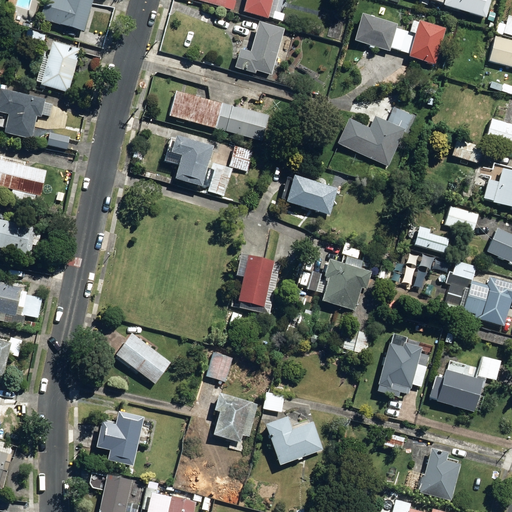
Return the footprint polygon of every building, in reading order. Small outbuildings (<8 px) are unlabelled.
[(85,30),(94,0),(46,0),(42,17),(85,30)] [(188,0),(188,1),(222,11),(224,0),(188,0)] [(244,0),(240,16),(265,23),(271,0),(244,0)] [(488,0),(418,0),(442,6),(441,11),(483,22),(488,0)] [(388,53),(397,55),(402,34),(394,32),(395,28),(359,19),(352,46),(388,55),(388,53)] [(501,37),(511,39),(511,22),(505,21),(501,37)] [(407,35),(402,34),(397,55),(408,58),(407,61),(433,68),(443,32),(417,25),(416,27),(410,26),(407,35)] [(252,77),(268,81),(280,34),(255,28),(247,57),(236,55),(232,74),(251,79),(252,77)] [(24,42),(42,48),(46,34),(28,29),(24,42)] [(41,84),(69,92),(81,49),(65,45),(67,40),(55,36),(49,58),(44,57),(37,81),(42,82),(41,84)] [(485,73),(496,75),(498,67),(511,70),(511,46),(492,42),(485,73)] [(481,87),(494,89),(495,87),(497,87),(498,83),(483,79),(481,87)] [(428,94),(434,96),(436,89),(430,87),(428,94)] [(5,133),(32,139),(37,115),(42,116),(43,114),(50,116),(53,104),(46,102),(46,99),(1,88),(0,90),(0,112),(9,114),(5,133)] [(166,120),(259,144),(265,119),(172,95),(166,120)] [(333,148),(384,170),(399,135),(401,136),(408,119),(389,111),(383,125),(370,120),(365,132),(344,123),(333,148)] [(56,118),(59,122),(64,121),(66,117),(63,112),(58,113),(56,118)] [(483,143),(511,150),(511,128),(489,122),(483,143)] [(48,145),(67,149),(70,137),(50,133),(48,145)] [(448,157),(475,165),(479,149),(452,142),(448,157)] [(171,186),(197,193),(209,153),(172,143),(167,160),(178,162),(171,186)] [(226,170),(244,175),(250,154),(231,150),(226,170)] [(11,197),(34,203),(36,195),(41,196),(47,171),(0,159),(0,186),(13,189),(11,197)] [(201,195),(221,201),(229,173),(210,167),(201,195)] [(490,209),(511,213),(511,174),(500,171),(496,189),(486,187),(482,205),(491,207),(490,209)] [(284,209),(327,221),(334,193),(291,181),(284,209)] [(442,227),(470,235),(475,216),(447,209),(442,227)] [(0,248),(31,255),(37,228),(0,220),(0,248)] [(412,248),(443,256),(446,243),(428,239),(430,232),(417,229),(412,248)] [(511,268),(511,240),(494,233),(484,257),(507,266),(506,268),(510,270),(511,268)] [(403,265),(393,263),(388,282),(410,288),(415,271),(429,274),(433,257),(407,250),(403,265)] [(234,305),(262,311),(271,268),(244,262),(234,305)] [(474,320),(505,328),(511,301),(511,284),(489,279),(487,287),(471,283),(475,269),(455,263),(452,276),(447,274),(444,286),(469,293),(463,314),(475,316),(474,320)] [(319,307),(353,314),(357,291),(364,293),(367,275),(324,266),(321,284),(324,284),(319,307)] [(377,282),(387,284),(390,274),(379,271),(377,282)] [(0,283),(0,312),(16,316),(22,287),(0,283)] [(386,303),(393,304),(394,295),(388,293),(386,303)] [(377,310),(395,315),(397,308),(380,302),(377,310)] [(458,306),(445,303),(443,314),(456,317),(458,306)] [(241,315),(231,313),(227,326),(238,329),(241,315)] [(343,349),(365,354),(369,334),(343,327),(338,345),(344,346),(343,349)] [(116,354),(155,384),(171,363),(132,334),(116,354)] [(0,374),(3,375),(12,343),(0,339),(0,374)] [(378,390),(400,395),(401,392),(408,394),(410,388),(412,388),(413,384),(422,386),(427,367),(418,365),(423,346),(405,342),(404,347),(390,343),(378,390)] [(207,376),(226,382),(233,358),(214,353),(207,376)] [(479,376),(496,381),(501,361),(484,356),(479,376)] [(437,401),(475,412),(484,381),(447,369),(444,379),(437,376),(430,397),(438,400),(437,401)] [(213,432),(239,439),(241,431),(248,433),(257,400),(219,390),(214,407),(219,408),(213,432)] [(264,408),(282,412),(284,398),(266,394),(264,408)] [(108,461),(133,466),(144,418),(119,412),(116,424),(103,421),(97,447),(110,451),(108,461)] [(264,421),(279,462),(322,446),(312,419),(293,426),(288,413),(264,421)] [(381,441),(401,447),(404,435),(384,429),(381,441)] [(419,489),(450,497),(460,461),(446,457),(448,449),(430,445),(424,471),(409,467),(405,483),(420,487),(419,489)] [(0,488),(3,490),(13,456),(0,452),(0,488)] [(124,475),(132,476),(134,469),(125,468),(124,475)] [(98,511),(136,511),(138,503),(127,500),(133,478),(107,472),(107,474),(92,471),(89,481),(92,485),(104,488),(98,511)] [(133,489),(142,491),(144,479),(136,477),(133,489)] [(457,511),(431,505),(430,510),(409,505),(410,500),(404,499),(407,491),(396,488),(393,497),(395,497),(390,511),(457,511)] [(192,511),(196,499),(171,493),(171,495),(155,491),(150,511),(152,511),(192,511)]
